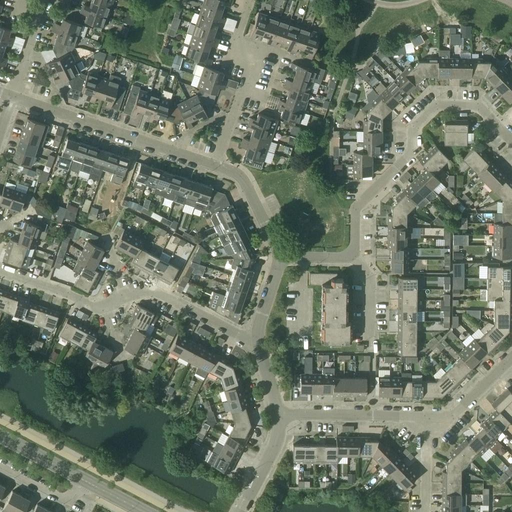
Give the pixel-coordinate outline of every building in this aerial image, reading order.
[(111,7),(91,0),(89,6),(83,4),(82,8),(107,17),(111,7)] [(203,0),(203,4),(222,10),(224,4),(230,6),(232,0),(203,0)] [(203,4),(199,14),(225,23),(226,18),(220,16),(222,10),(203,4)] [(86,15),(84,21),(104,28),(107,17),(82,8),(80,13),(86,15)] [(256,33),(262,35),(269,16),(258,12),(250,38),(254,39),(256,33)] [(225,23),(199,14),(196,24),(215,31),(217,25),(223,27),(225,23)] [(279,19),(269,16),(262,35),(268,37),(266,43),(270,45),(279,19)] [(180,19),(174,17),(170,26),(176,29),(180,19)] [(54,23),(53,27),(78,36),(82,25),(63,18),(61,25),(54,23)] [(291,18),(289,23),(283,42),(289,44),(287,50),(291,52),(299,26),(292,24),(293,19),(291,18)] [(289,23),(279,19),(270,45),(275,46),(277,40),(283,42),(289,23)] [(196,24),(192,34),(218,43),(219,39),(213,37),(215,31),(196,24)] [(0,25),(0,37),(13,42),(14,38),(8,35),(10,29),(0,25)] [(310,30),(299,26),(291,52),(295,53),(297,47),(303,49),(310,30)] [(75,46),(78,36),(53,27),(51,31),(58,33),(52,49),(65,49),(67,43),(75,46)] [(320,33),(310,30),(303,49),(309,51),(307,57),(312,59),(320,33)] [(192,34),(189,45),(208,51),(210,45),(216,47),(218,43),(192,34)] [(0,37),(0,48),(3,50),(5,44),(12,46),(13,42),(0,37)] [(206,57),(208,51),(189,45),(185,55),(211,64),(212,59),(206,57)] [(406,53),(405,46),(396,47),(398,55),(406,53)] [(57,59),(46,64),(48,68),(54,65),(57,71),(75,62),(70,52),(68,53),(66,48),(65,49),(52,49),(57,59)] [(438,77),(449,77),(449,58),(449,50),(438,50),(438,58),(438,77)] [(385,55),(381,51),(377,55),(381,59),(385,55)] [(182,58),(175,55),(171,67),(178,70),(182,58)] [(438,77),(438,58),(427,58),(427,61),(418,61),(424,76),(438,77)] [(460,77),(460,58),(449,58),(449,77),(460,77)] [(460,77),(470,77),(471,59),(460,58),(460,77)] [(471,59),(470,77),(484,77),(491,62),(482,62),(482,59),(471,59)] [(415,86),(424,76),(418,61),(413,67),(410,64),(402,72),(415,86)] [(60,77),(54,80),(56,84),(67,79),(71,88),(83,74),(80,72),(75,62),(57,71),(60,77)] [(496,68),(491,62),(484,77),(494,87),(507,74),(499,66),(496,68)] [(294,75),(314,82),(318,67),(314,66),(313,70),(292,63),(290,67),(296,69),(294,75)] [(204,66),(200,77),(226,85),(227,81),(221,79),(223,73),(204,66)] [(365,74),(369,70),(365,66),(361,70),(356,72),(366,82),(370,78),(365,74)] [(71,88),(65,95),(72,98),(75,89),(88,94),(86,100),(90,101),(98,76),(88,72),(87,75),(83,74),(71,88)] [(415,86),(402,72),(394,80),(407,93),(415,86)] [(110,74),(109,79),(102,98),(108,100),(106,107),(117,111),(124,89),(118,87),(121,78),(110,74)] [(494,87),(501,94),(511,83),(511,79),(507,74),(494,87)] [(284,84),(310,92),(314,82),(294,75),(292,81),(286,79),(284,84)] [(96,96),(102,98),(109,79),(98,76),(90,101),(94,103),(96,96)] [(224,90),(226,85),(200,77),(197,87),(199,88),(198,90),(202,94),(213,104),(218,88),(224,90)] [(399,101),(407,93),(394,80),(386,88),(399,101)] [(392,108),(399,101),(386,88),(381,82),(373,90),(379,95),(392,108)] [(511,83),(501,94),(509,102),(511,99),(511,83)] [(307,102),(310,92),(284,84),(283,88),(289,90),(287,96),(307,102)] [(124,113),(131,115),(135,117),(137,110),(143,112),(150,93),(139,89),(138,93),(131,91),(124,113)] [(357,94),(349,92),(346,102),(353,105),(357,94)] [(147,121),(151,122),(160,96),(150,93),(143,112),(149,114),(147,121)] [(197,95),(187,100),(196,118),(202,115),(204,121),(209,119),(203,108),(213,104),(202,94),(198,97),(197,95)] [(373,106),(367,111),(382,118),(392,108),(379,95),(371,103),(373,106)] [(171,100),(160,96),(151,122),(156,123),(158,117),(174,123),(173,109),(168,108),(171,100)] [(278,104),(303,112),(307,102),(287,96),(285,102),(279,100),(278,104)] [(190,121),(196,118),(187,100),(177,105),(178,107),(173,109),(174,123),(184,118),(189,129),(193,127),(190,121)] [(300,123),(303,112),(278,104),(276,108),(282,110),(280,117),(284,118),(283,122),(294,126),(296,122),(300,123)] [(356,108),(347,104),(341,115),(351,120),(356,108)] [(382,118),(367,111),(367,120),(363,120),(363,131),(382,131),(382,118)] [(250,117),(248,122),(274,130),(277,120),(258,113),(256,120),(250,117)] [(45,136),(49,126),(27,118),(23,129),(45,136)] [(455,145),(456,120),(444,120),(444,145),(455,145)] [(456,120),(455,145),(467,146),(467,120),(456,120)] [(270,141),(274,130),(248,122),(247,126),(253,128),(251,134),(270,141)] [(290,133),(297,136),(299,128),(292,126),(290,133)] [(45,136),(23,129),(20,139),(37,145),(42,147),(46,137),(45,136)] [(363,131),(363,142),(382,142),(382,131),(363,131)] [(241,142),(267,151),(270,141),(251,134),(249,140),(243,138),(241,142)] [(71,160),(78,142),(67,138),(61,156),(71,160)] [(34,155),(37,145),(20,139),(16,150),(34,155)] [(88,145),(78,142),(71,160),(69,167),(70,167),(70,169),(72,171),(76,172),(78,172),(79,170),(88,145)] [(267,151),(241,142),(240,146),(246,149),(244,155),(245,155),(242,164),(261,170),(264,162),(263,161),(267,151)] [(381,154),(382,142),(363,142),(358,142),(358,146),(363,146),(363,152),(363,153),(372,153),(381,154)] [(90,174),(98,148),(88,145),(79,170),(90,174)] [(427,154),(440,167),(448,159),(435,146),(427,154)] [(470,167),(483,154),(475,146),(462,159),(470,167)] [(99,181),(102,170),(108,152),(98,148),(90,174),(88,177),(99,181)] [(16,150),(13,160),(30,166),(34,155),(16,150)] [(112,174),(118,155),(108,152),(102,170),(112,174)] [(372,164),(372,153),(363,153),(363,152),(353,152),(353,164),(372,164)] [(432,174),(433,174),(440,167),(427,154),(419,161),(426,168),(432,174)] [(491,162),(483,154),(470,167),(478,174),(491,162)] [(129,159),(118,155),(112,174),(110,181),(120,185),(129,159)] [(478,174),(485,182),(498,169),(491,162),(478,174)] [(143,189),(145,185),(151,166),(140,163),(132,186),(143,189)] [(353,164),(353,180),(359,180),(359,175),(371,175),(372,164),(353,164)] [(145,185),(155,188),(161,170),(151,166),(145,185)] [(426,168),(419,176),(431,189),(440,181),(433,174),(432,174),(426,168)] [(506,177),(498,169),(485,182),(493,190),(506,177)] [(163,196),(171,173),(161,170),(155,188),(153,193),(163,196)] [(42,171),(39,181),(45,183),(49,173),(42,171)] [(174,200),(175,195),(181,177),(171,173),(163,196),(174,200)] [(431,189),(419,176),(411,183),(424,196),(431,189)] [(184,204),(186,198),(192,180),(181,177),(175,195),(174,200),(184,204)] [(493,190),(502,200),(511,195),(511,188),(511,187),(511,183),(506,177),(493,190)] [(202,184),(192,180),(186,198),(184,204),(194,207),(196,202),(202,184)] [(17,183),(15,190),(9,207),(20,211),(23,200),(26,193),(28,187),(17,183)] [(424,196),(411,183),(403,191),(416,204),(424,196)] [(210,210),(222,196),(211,193),(212,187),(202,184),(196,202),(194,207),(194,208),(201,211),(205,209),(210,210)] [(0,204),(9,207),(15,190),(4,186),(1,194),(2,194),(0,200),(0,204)] [(406,213),(416,204),(403,191),(395,198),(397,201),(391,207),(406,213)] [(28,193),(28,194),(26,193),(23,200),(25,200),(30,202),(33,195),(31,195),(32,194),(28,193)] [(465,194),(461,198),(465,202),(469,198),(465,194)] [(511,195),(502,200),(502,213),(511,213),(511,195)] [(227,207),(222,196),(210,210),(212,215),(210,220),(214,226),(220,223),(237,215),(232,205),(227,207)] [(458,200),(454,196),(450,200),(454,204),(458,200)] [(92,207),(89,217),(95,220),(99,209),(92,207)] [(406,227),(406,213),(391,207),(391,215),(388,215),(388,227),(406,227)] [(74,221),(77,212),(66,209),(65,213),(63,217),(74,221)] [(494,213),(494,223),(502,223),(502,224),(511,224),(511,225),(511,224),(511,213),(502,213),(494,213)] [(219,236),(225,233),(242,224),(237,215),(220,223),(214,226),(219,236)] [(25,221),(21,232),(38,238),(42,227),(25,221)] [(511,235),(511,225),(511,224),(502,224),(502,223),(494,223),(493,235),(511,235)] [(64,236),(63,241),(68,243),(70,238),(72,238),(76,227),(68,224),(64,236)] [(223,246),(229,243),(247,234),(242,224),(225,233),(219,236),(218,236),(223,246)] [(388,227),(387,237),(406,238),(412,238),(412,227),(406,227),(388,227)] [(115,246),(125,252),(134,235),(124,230),(115,246)] [(21,232),(18,242),(17,242),(27,245),(27,246),(35,249),(38,238),(21,232)] [(255,257),(249,245),(252,244),(247,234),(229,243),(223,246),(227,254),(231,254),(233,259),(255,257)] [(144,240),(134,235),(125,252),(134,256),(135,256),(139,248),(140,248),(144,240)] [(453,245),(468,245),(468,235),(453,235),(453,239),(453,245)] [(493,235),(493,246),(511,246),(511,235),(493,235)] [(406,238),(387,237),(387,249),(391,249),(391,248),(406,249),(406,248),(406,238)] [(24,256),(27,246),(27,245),(17,242),(18,242),(10,239),(6,250),(24,256)] [(87,241),(82,251),(98,260),(104,250),(87,241)] [(208,253),(200,245),(197,250),(195,254),(201,257),(208,253)] [(511,246),(493,246),(493,257),(502,257),(511,257),(511,246)] [(149,253),(140,248),(139,248),(135,256),(134,256),(130,264),(140,269),(149,253)] [(391,249),(391,259),(409,259),(409,248),(406,248),(406,249),(391,248),(391,249)] [(30,258),(24,256),(6,250),(3,260),(27,268),(30,258)] [(77,261),(84,265),(93,269),(94,269),(98,260),(82,251),(77,261)] [(159,258),(149,253),(140,269),(150,274),(159,258)] [(253,271),(251,270),(255,257),(233,259),(232,263),(231,267),(231,268),(234,269),(231,275),(250,281),(253,271)] [(168,263),(159,258),(150,274),(159,279),(168,263)] [(409,259),(391,259),(391,270),(409,271),(409,259)] [(168,263),(159,279),(170,284),(178,268),(168,263)] [(101,273),(94,269),(93,269),(84,265),(79,274),(96,283),(101,273)] [(487,278),(511,278),(511,267),(487,267),(487,278)] [(309,273),(309,285),(322,285),(321,342),(351,343),(351,322),(346,322),(346,284),(342,284),(343,279),(337,279),(337,273),(328,273),(309,273)] [(96,283),(79,274),(74,284),(91,293),(96,283)] [(228,285),(246,291),(250,281),(231,275),(228,285)] [(398,289),(416,289),(417,278),(398,278),(398,289)] [(511,278),(487,278),(487,289),(511,289),(511,278)] [(228,285),(225,295),(243,302),(246,291),(228,285)] [(398,289),(398,300),(416,300),(416,289),(398,289)] [(487,300),(494,300),(511,300),(511,289),(487,289),(487,300)] [(0,309),(2,310),(8,293),(0,290),(0,309)] [(239,312),(243,302),(225,295),(214,291),(208,308),(228,318),(231,309),(239,312)] [(2,310),(12,314),(18,296),(8,293),(2,310)] [(12,314),(22,317),(23,317),(28,302),(29,302),(29,300),(18,296),(12,314)] [(398,300),(398,311),(416,311),(416,300),(398,300)] [(511,311),(511,300),(494,300),(494,311),(511,311)] [(38,306),(29,302),(28,302),(23,317),(22,317),(21,319),(32,323),(38,306)] [(137,304),(132,315),(148,323),(153,325),(158,315),(137,304)] [(32,323),(42,326),(48,309),(38,306),(32,323)] [(48,309),(42,326),(53,330),(59,313),(48,309)] [(398,311),(398,321),(416,322),(416,311),(398,311)] [(511,311),(494,311),(494,324),(508,331),(508,322),(511,322),(511,311)] [(143,333),(144,332),(148,323),(132,315),(127,325),(134,328),(143,333)] [(69,340),(78,323),(68,318),(59,334),(69,340)] [(173,336),(180,324),(175,321),(172,326),(168,324),(164,331),(173,336)] [(398,321),(398,332),(416,332),(416,322),(398,321)] [(79,345),(87,328),(78,323),(69,340),(79,345)] [(505,339),(504,338),(502,337),(508,331),(494,324),(484,333),(497,347),(505,339)] [(97,334),(87,328),(79,345),(88,349),(88,350),(93,341),(94,341),(95,338),(97,334)] [(151,336),(144,332),(143,333),(134,328),(129,337),(146,346),(151,336)] [(164,343),(163,343),(168,346),(173,336),(164,331),(163,331),(158,340),(164,343)] [(416,332),(398,332),(397,343),(416,343),(416,332)] [(456,336),(452,332),(448,336),(452,340),(456,336)] [(486,352),(488,354),(489,355),(497,347),(484,333),(477,341),(476,341),(487,352),(486,352)] [(179,356),(188,340),(178,334),(169,351),(179,356)] [(146,346),(129,337),(124,347),(141,356),(146,346)] [(94,362),(103,346),(99,344),(100,341),(95,338),(94,341),(93,341),(88,350),(88,349),(84,357),(94,362)] [(474,338),(466,346),(479,360),(486,352),(487,352),(476,341),(477,341),(474,338)] [(197,345),(188,340),(179,356),(189,361),(197,345)] [(434,345),(430,341),(427,343),(426,344),(430,349),(434,345)] [(397,343),(397,354),(416,354),(416,343),(397,343)] [(189,361),(198,366),(207,350),(197,345),(189,361)] [(103,346),(94,362),(104,367),(113,351),(103,346)] [(458,354),(460,357),(461,356),(471,367),(472,367),(479,360),(466,346),(458,354)] [(204,378),(208,371),(216,355),(207,350),(198,366),(195,373),(204,378)] [(55,362),(57,357),(52,353),(49,359),(55,362)] [(227,360),(216,355),(208,371),(220,377),(232,367),(225,363),(227,360)] [(474,369),(472,367),(471,367),(461,356),(460,357),(453,364),(466,377),(474,369)] [(453,364),(445,372),(458,384),(466,377),(453,364)] [(220,377),(224,390),(242,384),(238,374),(235,375),(232,367),(220,377)] [(436,381),(441,396),(447,390),(450,392),(458,384),(445,372),(441,367),(433,375),(436,381)] [(300,392),(311,392),(312,374),(312,368),(300,368),(300,374),(295,374),(295,387),(300,387),(300,392)] [(322,392),(322,374),(312,374),(311,392),(322,392)] [(334,374),(322,374),(322,392),(332,393),(333,393),(333,378),(334,378),(334,374)] [(378,395),(389,395),(390,377),(378,377),(378,383),(375,383),(375,395),(378,395)] [(389,395),(400,395),(400,380),(401,381),(401,377),(390,377),(389,395)] [(344,378),(334,378),(333,378),(333,393),(332,393),(332,396),(344,396),(344,378)] [(355,378),(344,378),(344,396),(354,396),(355,378)] [(366,378),(355,378),(354,396),(366,396),(366,378)] [(411,381),(401,381),(400,380),(400,395),(400,399),(411,399),(411,381)] [(422,399),(422,381),(411,381),(411,399),(422,399)] [(436,381),(422,381),(422,399),(433,399),(433,396),(441,396),(436,381)] [(227,400),(245,395),(242,384),(224,390),(227,400)] [(511,393),(507,388),(499,396),(511,409),(511,393)] [(248,405),(245,395),(227,400),(230,411),(248,405)] [(491,404),(496,409),(497,409),(509,422),(511,419),(511,409),(499,396),(491,404)] [(230,411),(234,424),(251,425),(248,417),(251,416),(248,405),(230,411)] [(502,430),(509,422),(497,409),(496,409),(489,417),(502,430)] [(480,425),(483,427),(493,437),(494,437),(502,430),(489,417),(480,425)] [(234,424),(228,436),(244,444),(250,434),(247,432),(251,425),(234,424)] [(502,445),(494,437),(493,437),(483,427),(476,434),(488,447),(494,454),(502,445)] [(476,434),(468,441),(468,442),(478,452),(478,453),(480,455),(488,447),(476,434)] [(223,445),(239,454),(244,444),(228,436),(223,445)] [(336,437),(336,445),(337,445),(336,455),(337,455),(337,463),(347,463),(347,455),(347,437),(336,437)] [(358,455),(358,437),(347,437),(347,455),(358,455)] [(372,455),(378,441),(370,441),(370,437),(358,437),(358,455),(372,455)] [(470,460),(478,453),(478,452),(468,442),(468,441),(466,439),(457,447),(470,460)] [(372,455),(381,465),(394,452),(386,444),(384,447),(378,441),(372,455)] [(234,463),(239,454),(223,445),(218,455),(234,463)] [(293,463),(304,463),(304,445),(293,445),(293,463)] [(304,463),(315,463),(315,445),(304,445),(304,463)] [(326,463),(326,445),(315,445),(315,463),(326,463)] [(326,445),(326,463),(337,463),(337,455),(336,455),(337,445),(336,445),(326,445)] [(461,469),(470,460),(457,447),(450,455),(452,457),(446,463),(461,469)] [(207,462),(229,473),(234,463),(218,455),(212,452),(207,462)] [(389,473),(402,460),(394,452),(381,465),(389,473)] [(389,473),(396,481),(409,468),(402,460),(389,473)] [(461,483),(461,469),(446,463),(446,472),(442,472),(442,483),(461,483)] [(408,492),(412,488),(408,485),(417,476),(409,468),(396,481),(404,488),(408,492)] [(508,476),(511,472),(511,471),(509,468),(500,476),(504,480),(508,476)] [(355,481),(355,474),(347,474),(347,484),(351,484),(355,481)] [(442,488),(442,494),(461,494),(461,483),(442,483),(442,488)] [(14,511),(18,505),(14,503),(19,494),(12,491),(0,511),(14,511)] [(23,511),(30,500),(19,494),(14,503),(18,505),(14,511),(23,511)] [(442,505),(460,505),(466,505),(466,494),(461,494),(442,494),(442,505)]
